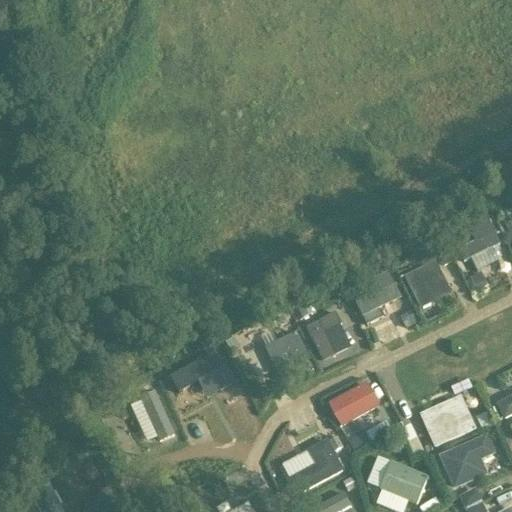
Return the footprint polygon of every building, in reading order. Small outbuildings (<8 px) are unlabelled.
[(475,244),(456,254),(462,265),(470,261),(476,273),(497,263),(492,251),(501,246),(495,234),(486,218),(467,228),(475,244)] [(427,296),(446,286),(435,265),(404,280),(420,312),(432,306),(427,296)] [(479,277),(470,282),(475,293),(485,288),(479,277)] [(394,288),(356,307),(367,330),(383,322),(378,312),(400,301),(394,288)] [(409,315),(399,320),(405,332),(415,327),(409,315)] [(306,331),(324,366),(336,360),(324,336),(341,328),(335,316),(306,331)] [(310,363),(296,335),(264,351),(279,380),(310,363)] [(166,376),(175,395),(195,385),(202,400),(231,386),(216,353),(166,376)] [(330,407),(342,428),(377,409),(365,387),(330,407)] [(155,391),(128,402),(148,449),(175,437),(155,391)] [(506,418),(511,414),(511,399),(500,406),(506,418)] [(441,447),(474,432),(469,420),(448,429),(441,413),(428,419),(441,447)] [(352,452),(391,435),(386,424),(347,441),(352,452)] [(492,453),(486,441),(453,456),(466,484),(478,479),(478,477),(490,471),(484,457),(492,453)] [(296,501),(342,476),(325,445),(307,455),(315,470),(287,485),(296,501)] [(391,465),(380,492),(416,507),(427,480),(391,465)] [(42,493),(48,511),(62,511),(60,507),(69,504),(62,486),(42,493)] [(461,495),(465,511),(484,511),(479,491),(461,495)] [(344,511),(352,508),(345,493),(306,511),(344,511)]
